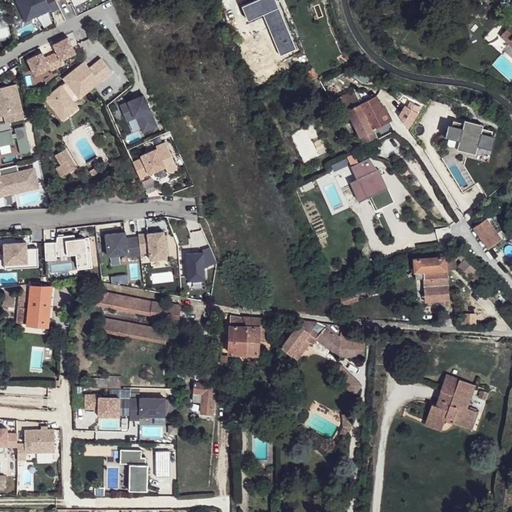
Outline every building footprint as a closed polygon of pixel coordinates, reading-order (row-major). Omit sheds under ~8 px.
[(46,0),(14,0),(24,21),(51,10),(46,0)] [(505,31),(501,36),(508,43),(511,38),(505,31)] [(58,52),(62,59),(76,52),(69,37),(54,44),(58,52)] [(43,52),(28,59),(35,75),(50,68),(45,57),(43,52)] [(51,55),(57,67),(64,64),(62,59),(58,52),(51,55)] [(57,67),(51,55),(45,57),(50,68),(51,70),(57,67)] [(66,82),(45,98),(63,120),(74,110),(69,103),(73,99),(77,96),(98,78),(101,81),(112,72),(101,59),(90,68),(84,62),(63,79),(66,82)] [(313,68),(304,72),(309,82),(318,77),(313,68)] [(98,78),(77,96),(79,99),(101,81),(98,78)] [(0,115),(4,114),(6,122),(25,117),(16,82),(0,86),(0,115)] [(373,129),(389,121),(377,96),(361,104),(353,90),(340,96),(360,135),(373,129)] [(119,103),(126,121),(136,117),(142,132),(157,126),(144,93),(119,103)] [(73,99),(69,103),(74,110),(79,107),(73,99)] [(399,116),(408,131),(419,115),(417,113),(420,106),(417,103),(412,112),(405,107),(399,116)] [(0,145),(14,142),(9,121),(0,123),(0,145)] [(464,121),(463,125),(482,129),(482,126),(464,121)] [(463,125),(453,122),(449,140),(459,142),(457,150),(475,155),(477,146),(488,149),(492,132),(482,129),(463,125)] [(17,152),(29,151),(27,127),(15,128),(17,152)] [(373,129),(360,135),(365,143),(377,137),(373,129)] [(132,156),(138,176),(165,168),(159,148),(132,156)] [(65,149),(55,155),(66,174),(72,171),(67,162),(71,159),(65,149)] [(354,153),(348,156),(358,180),(351,184),(359,202),(368,198),(367,195),(383,188),(381,184),(385,182),(379,169),(375,171),(369,158),(358,163),(354,153)] [(36,167),(34,168),(20,171),(19,164),(0,167),(0,194),(40,186),(36,167)] [(95,168),(89,172),(93,177),(99,173),(95,168)] [(367,195),(368,198),(388,189),(385,182),(381,184),(383,188),(367,195)] [(472,228),(487,248),(500,240),(485,218),(472,228)] [(140,262),(139,236),(126,237),(126,231),(105,232),(107,264),(140,262)] [(76,255),(77,269),(91,268),(88,235),(55,238),(55,241),(44,242),(45,258),(76,255)] [(38,265),(37,247),(27,248),(26,240),(1,242),(3,268),(38,265)] [(204,251),(185,252),(187,281),(205,280),(204,251)] [(413,259),(414,272),(446,271),(445,257),(413,259)] [(453,257),(445,257),(446,271),(454,270),(453,257)] [(457,267),(467,279),(475,271),(464,261),(457,267)] [(424,296),(447,293),(446,271),(414,272),(414,273),(415,280),(424,279),(424,296)] [(478,289),(484,282),(475,271),(467,279),(478,289)] [(52,286),(31,284),(30,292),(20,291),(17,323),(48,326),(52,286)] [(74,310),(74,293),(66,290),(65,310),(74,310)] [(342,306),(368,298),(366,290),(339,298),(342,306)] [(96,302),(114,306),(116,295),(99,291),(96,302)] [(447,293),(424,296),(425,303),(447,301),(447,293)] [(15,295),(4,294),(3,306),(14,307),(15,295)] [(114,306),(113,308),(150,316),(153,302),(116,295),(114,306)] [(150,316),(177,320),(179,306),(153,302),(150,316)] [(471,314),(456,314),(457,327),(472,328),(471,314)] [(267,318),(231,315),(230,353),(244,355),(244,361),(258,362),(258,355),(259,329),(266,329),(267,318)] [(100,329),(166,340),(168,329),(102,318),(100,329)] [(297,359),(314,339),(339,359),(339,356),(340,337),(325,324),(301,321),(281,347),(292,355),(297,359)] [(350,358),(365,359),(366,352),(366,349),(367,335),(341,332),(340,337),(339,356),(350,358)] [(90,357),(113,358),(112,348),(90,347),(90,357)] [(291,356),(292,355),(281,347),(280,348),(291,356)] [(341,365),(335,380),(355,395),(363,385),(341,365)] [(432,405),(426,421),(443,426),(446,418),(453,421),(453,423),(469,428),(474,411),(468,409),(476,386),(446,375),(440,391),(443,392),(438,406),(435,405),(432,405)] [(87,387),(120,388),(120,377),(112,377),(112,379),(87,379),(87,387)] [(200,412),(211,413),(213,398),(213,394),(214,385),(195,383),(193,393),(202,393),(202,403),(200,412)] [(93,392),(78,392),(78,407),(92,406),(92,413),(113,413),(112,394),(93,395),(93,392)] [(193,402),(202,403),(202,393),(193,393),(193,402)] [(130,397),(130,417),(166,416),(165,397),(130,397)] [(474,411),(469,428),(472,430),(478,412),(474,411)] [(343,427),(340,433),(345,436),(348,430),(350,431),(352,428),(351,426),(350,418),(355,418),(356,416),(355,413),(342,414),(343,427)] [(443,426),(426,421),(425,425),(441,431),(443,426)] [(26,459),(26,453),(55,453),(54,428),(24,428),(24,441),(16,441),(16,459),(26,459)] [(141,456),(141,449),(120,448),(119,462),(129,462),(128,489),(146,489),(147,463),(145,463),(145,456),(141,456)] [(169,450),(155,450),(154,476),(169,476),(169,450)]
